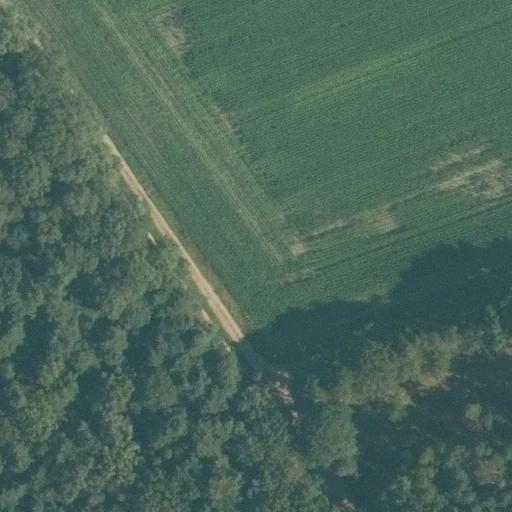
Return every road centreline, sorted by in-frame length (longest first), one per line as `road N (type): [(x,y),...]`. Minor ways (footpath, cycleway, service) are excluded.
road 1 (unclassified): [(260,375),(0,11)]
road 2 (track): [(260,375),(511,288)]
road 3 (track): [(279,404),(349,511)]
